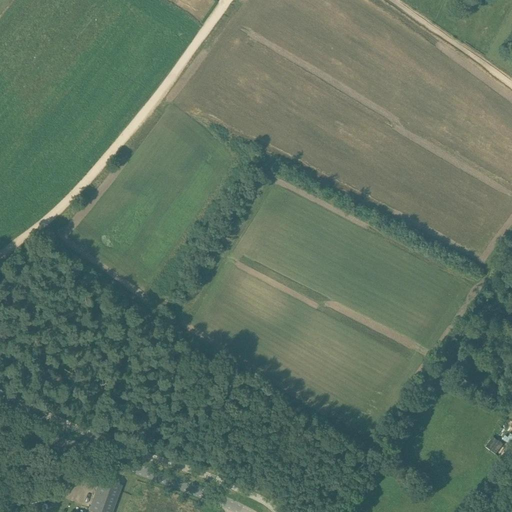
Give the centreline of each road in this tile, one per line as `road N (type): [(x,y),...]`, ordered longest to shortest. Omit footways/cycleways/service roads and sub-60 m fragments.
road 1 (track): [(229,0),(83,185),(0,259)]
road 2 (tertiary): [(243,511),(0,418)]
road 3 (track): [(383,0),(511,85)]
